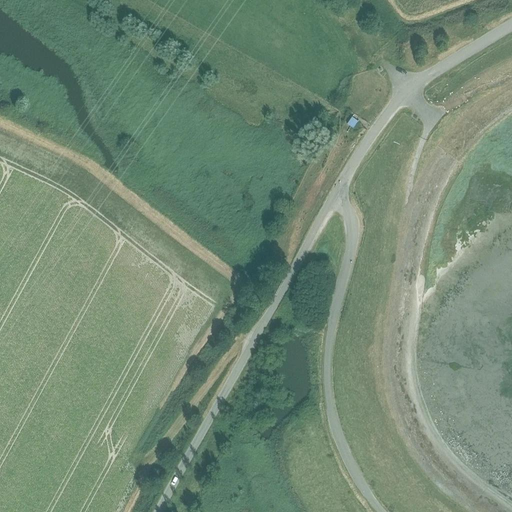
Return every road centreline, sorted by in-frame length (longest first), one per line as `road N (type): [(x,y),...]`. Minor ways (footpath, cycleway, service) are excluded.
road 1 (unclassified): [(158,511),(334,193)]
road 2 (unclassified): [(381,511),(352,470),(330,401),(329,344),(355,223),(334,193)]
road 3 (unclassified): [(334,193),(405,90),(511,26)]
